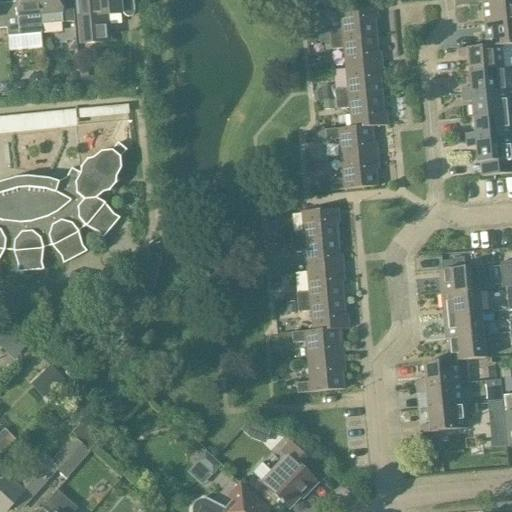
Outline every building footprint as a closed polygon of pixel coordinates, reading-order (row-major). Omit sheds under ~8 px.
[(42,34),(41,26),(38,0),(16,0),(16,3),(5,4),(7,29),(8,37),(42,34)] [(38,0),(41,26),(76,23),(73,0),(38,0)] [(110,16),(122,15),(124,18),(129,19),(132,17),(133,13),(132,0),(77,0),(81,44),(100,43),(113,42),(110,16)] [(484,26),(511,23),(511,0),(482,3),(484,26)] [(329,32),(330,41),(376,36),(375,20),(378,20),(376,6),(340,10),(342,31),(329,32)] [(511,23),(484,26),(486,47),(486,48),(501,47),(501,48),(511,46),(511,23)] [(378,53),(376,36),(330,41),(331,51),(343,50),(345,69),(382,65),(381,52),(378,53)] [(467,57),(469,73),(503,70),(501,48),(501,47),(486,48),(486,47),(457,50),(458,58),(467,57)] [(334,91),(335,100),(382,95),(380,79),(383,78),(382,65),(345,69),(347,90),(334,91)] [(461,90),(462,97),(505,92),(503,70),(469,73),(470,89),(461,90)] [(471,103),(473,119),(511,115),(509,92),(505,92),(462,97),(463,103),(471,103)] [(349,109),(351,129),(371,127),(388,126),(386,112),(383,112),(382,95),(335,100),(336,111),(349,109)] [(466,135),(466,142),(511,137),(511,127),(511,115),(473,119),(474,135),(466,135)] [(338,140),(340,160),(377,157),(375,143),(373,143),(371,127),(351,129),(324,131),(325,141),(338,140)] [(511,160),(511,137),(466,142),(467,149),(476,148),(477,164),(511,160)] [(82,247),(78,232),(85,226),(100,233),(103,239),(119,218),(115,214),(104,203),(96,199),(104,194),(110,190),(115,183),(116,176),(121,167),(120,157),(127,149),(118,142),(112,150),(102,152),(93,159),(86,160),(81,167),(81,173),(72,168),(66,179),(58,183),(47,179),(28,178),(15,179),(0,184),(0,259),(5,251),(13,251),(18,266),(17,273),(44,271),(42,265),(44,248),(52,247),(62,259),(63,266),(87,253),(82,247)] [(378,170),(377,157),(340,160),(342,181),(330,182),(331,192),(376,187),(375,170),(378,170)] [(291,233),(292,243),(338,239),(337,223),(339,223),(338,209),(302,212),(304,232),(291,233)] [(340,255),(338,239),(292,243),(293,253),(306,252),(308,272),(344,268),(343,255),(340,255)] [(506,287),(511,286),(511,264),(500,266),(502,287),(506,287)] [(155,267),(134,279),(128,268),(74,299),(80,310),(70,316),(82,337),(167,288),(155,267)] [(439,270),(442,294),(478,290),(476,267),(439,270)] [(345,282),(344,268),(308,272),(310,292),(297,293),(298,303),(344,299),(342,282),(345,282)] [(442,294),(444,317),(481,313),(478,290),(442,294)] [(312,311),(313,331),(339,329),(339,330),(350,329),(348,315),(345,315),(344,299),(298,303),(299,312),(312,311)] [(444,317),(446,339),(483,335),(481,313),(444,317)] [(306,343),(308,363),(344,360),(342,347),(340,347),(339,330),(339,329),(313,331),(292,333),(293,344),(306,343)] [(485,360),(483,335),(446,339),(446,340),(450,340),(452,361),(424,364),(426,380),(417,381),(418,388),(460,385),(457,362),(485,360)] [(151,358),(144,353),(137,362),(144,367),(151,358)] [(345,373),(344,360),(308,363),(310,383),(297,384),(297,394),(344,390),(343,373),(345,373)] [(427,394),(429,410),(462,407),(460,385),(418,388),(419,395),(427,394)] [(462,407),(429,410),(430,426),(422,427),(423,434),(468,429),(467,415),(476,414),(476,406),(462,407)] [(70,436),(73,439),(53,462),(52,463),(57,468),(67,477),(89,453),(101,439),(82,423),(70,436)] [(255,474),(263,483),(262,484),(288,509),(315,482),(303,470),(312,462),(292,442),(283,451),(289,456),(273,473),(264,464),(255,474)] [(22,507),(49,478),(57,468),(52,463),(53,462),(45,455),(36,466),(17,487),(1,472),(0,472),(0,511),(1,511),(5,511),(15,501),(22,507)] [(230,497),(232,499),(225,507),(206,497),(200,497),(195,501),(192,506),(192,511),(270,511),(241,485),(230,497)] [(75,511),(79,508),(59,490),(41,511),(42,511),(75,511)]
